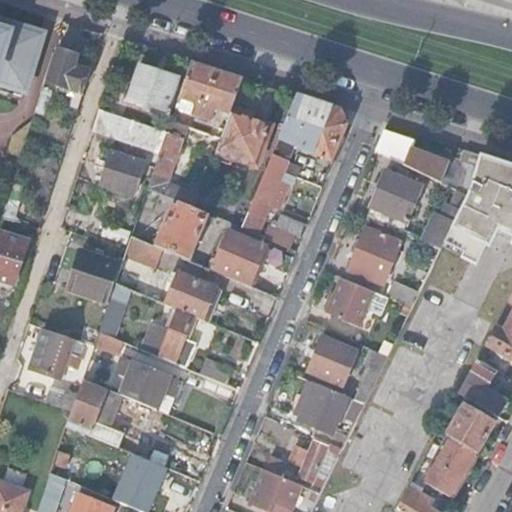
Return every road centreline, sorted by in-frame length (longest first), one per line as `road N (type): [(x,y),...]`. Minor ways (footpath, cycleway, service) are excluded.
road 1 (residential): [(206,511),(389,78)]
road 2 (primary): [(148,0),(389,78)]
road 3 (primary): [(511,35),(363,0)]
road 4 (primary): [(389,78),(511,118)]
